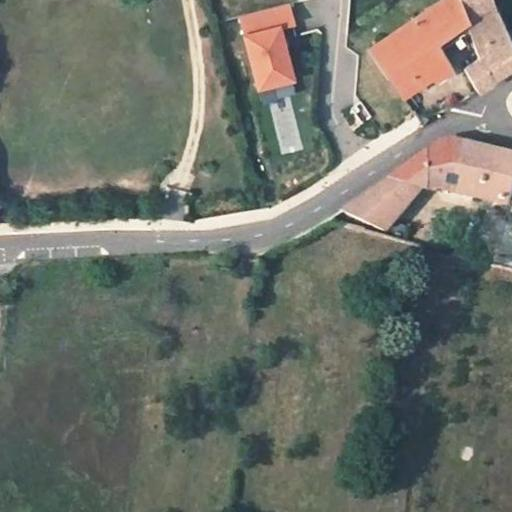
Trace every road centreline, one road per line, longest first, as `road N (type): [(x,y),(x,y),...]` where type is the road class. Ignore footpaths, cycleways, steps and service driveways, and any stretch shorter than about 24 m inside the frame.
road 1 (residential): [(445,124),(256,241),(0,243)]
road 2 (unknown): [(365,174),(340,105),(337,0)]
